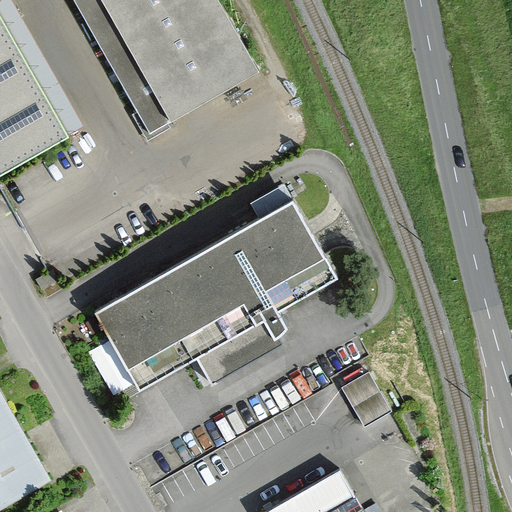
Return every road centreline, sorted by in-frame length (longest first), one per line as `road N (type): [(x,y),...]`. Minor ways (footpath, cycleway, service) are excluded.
road 1 (secondary): [(420,0),(511,418)]
road 2 (residential): [(137,511),(0,258)]
